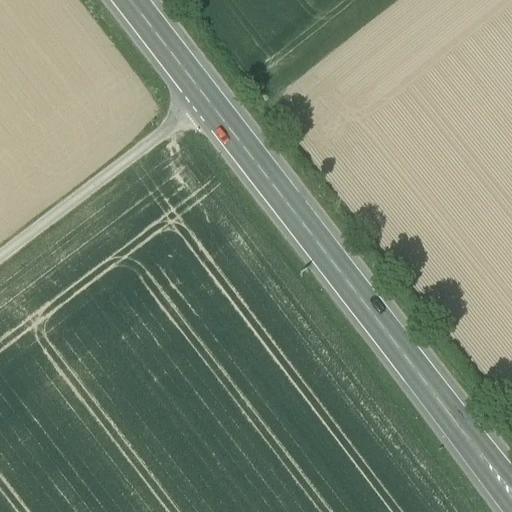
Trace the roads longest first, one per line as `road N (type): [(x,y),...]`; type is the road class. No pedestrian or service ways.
road 1 (secondary): [(511,500),(127,0)]
road 2 (track): [(206,101),(0,257)]
